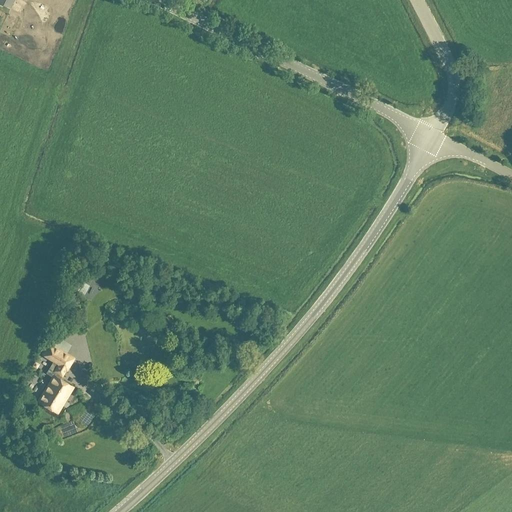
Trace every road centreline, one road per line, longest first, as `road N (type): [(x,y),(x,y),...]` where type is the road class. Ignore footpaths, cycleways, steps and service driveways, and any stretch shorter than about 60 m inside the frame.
road 1 (tertiary): [(118,511),(306,322),(381,223),(432,134)]
road 2 (tertiary): [(432,134),(153,0)]
